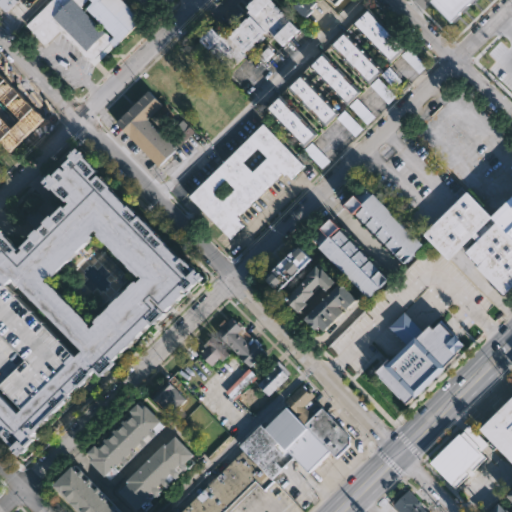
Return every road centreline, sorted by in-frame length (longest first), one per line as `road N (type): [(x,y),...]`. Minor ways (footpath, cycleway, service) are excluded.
road 1 (residential): [(0,503),(511,4)]
road 2 (residential): [(80,120),(460,511)]
road 3 (secondary): [(341,511),(511,344)]
road 4 (residential): [(80,120),(201,0)]
road 5 (residential): [(511,116),(392,0)]
